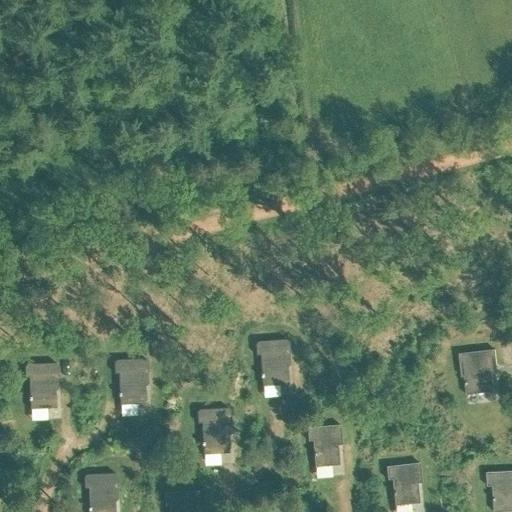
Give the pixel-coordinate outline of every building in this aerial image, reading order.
[(286,386),(285,368),(289,367),(287,343),(284,341),(256,343),(253,345),(254,357),(258,356),(261,388),(286,386)] [(495,350),(459,354),(462,377),(465,377),(467,395),(494,392),(491,365),(496,364),(495,350)] [(143,405),(142,387),(147,387),(146,363),(143,360),(114,362),(112,364),(112,375),(115,375),(117,407),(143,405)] [(56,368),(53,365),(25,366),(22,369),(23,379),(26,379),(27,411),(54,410),(54,391),(57,391),(56,368)] [(196,424),(199,424),(201,456),(227,454),(226,436),(230,436),(228,412),(226,410),(197,412),(195,414),(196,424)] [(338,465),(336,440),(340,440),(339,426),(306,429),(307,441),(312,441),(314,468),(338,465)] [(418,464),(385,467),(387,480),(391,480),(394,506),(418,504),(415,478),(420,478),(418,464)] [(496,511),(511,511),(511,472),(487,473),(488,486),(493,486),(493,511),(496,511)] [(113,475),(80,477),(81,489),(85,489),(86,511),(112,511),(112,501),(116,501),(115,478),(113,475)] [(193,511),(193,506),(198,506),(197,492),(164,493),(165,506),(169,506),(169,511),(193,511)]
